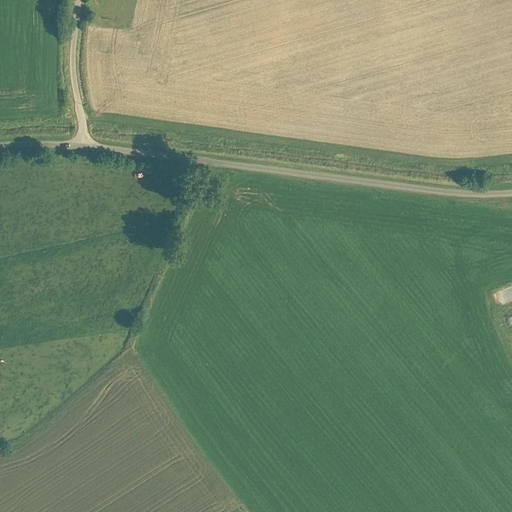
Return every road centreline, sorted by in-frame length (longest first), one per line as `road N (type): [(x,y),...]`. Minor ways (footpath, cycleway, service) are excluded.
road 1 (residential): [(87,142),(428,191),(511,195)]
road 2 (residential): [(78,0),(74,78),(87,142)]
